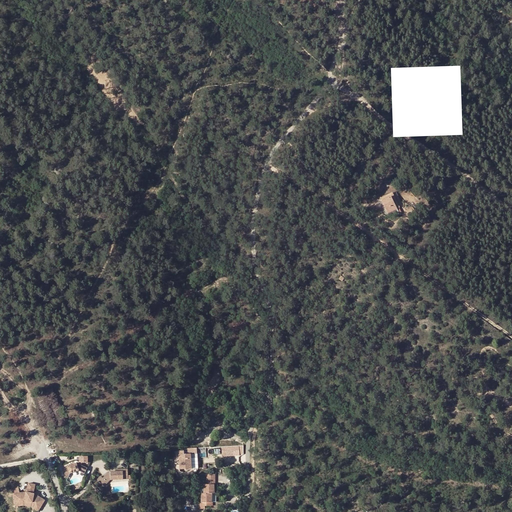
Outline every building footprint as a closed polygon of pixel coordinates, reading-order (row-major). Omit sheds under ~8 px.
[(395,199),(385,200),(385,214),(395,214),(395,199)] [(222,456),(235,455),(234,445),(221,446),(222,456)] [(192,456),(197,456),(197,447),(188,448),(188,451),(191,451),(192,456)] [(178,450),(179,469),(198,468),(198,457),(191,458),(191,453),(184,454),(184,450),(178,450)] [(68,458),(62,460),(66,470),(68,469),(70,465),(69,464),(72,463),(73,464),(78,462),(81,463),(80,464),(87,467),(90,460),(83,457),(83,459),(75,455),(72,456),(71,456),(68,457),(68,458)] [(100,468),(96,472),(103,478),(109,471),(122,470),(122,467),(127,467),(126,460),(119,460),(119,463),(114,463),(109,463),(109,465),(106,465),(102,469),(100,468)] [(211,496),(211,492),(209,492),(209,483),(211,483),(211,474),(212,474),(212,471),(201,471),(202,483),(200,483),(200,492),(201,496),(199,496),(199,499),(203,499),(203,496),(211,496)] [(15,484),(3,489),(6,497),(15,493),(23,493),(32,496),(35,488),(23,484),(22,484),(22,475),(15,475),(16,484),(15,484)]
